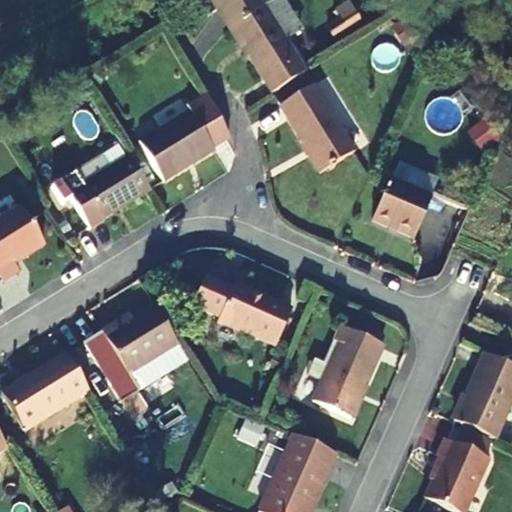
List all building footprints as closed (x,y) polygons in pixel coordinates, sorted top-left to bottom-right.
[(316,75),(321,73),(301,40),(280,7),(275,0),(228,0),(246,28),(241,31),(282,96),(316,75)] [(313,33),(292,0),(290,0),(280,7),(301,40),(313,33)] [(324,22),(332,37),(362,21),(354,6),(324,22)] [(332,174),(364,153),(322,89),(290,110),(332,174)] [(201,115),(150,148),(174,185),(224,153),(223,150),(239,140),(214,99),(197,109),(201,115)] [(134,208),(135,210),(160,194),(139,162),(77,201),(99,237),(112,228),(111,225),(126,215),(125,213),(134,208)] [(425,240),(442,201),(401,183),(384,222),(425,240)] [(451,251),(475,260),(491,218),(467,209),(451,251)] [(33,213),(0,234),(0,261),(15,286),(31,275),(26,268),(55,249),(33,213)] [(244,293),(216,281),(204,307),(232,320),(229,325),(251,335),(254,331),(289,347),(304,314),(264,297),(265,294),(247,286),(244,293)] [(189,348),(166,310),(131,332),(128,329),(98,349),(125,389),(142,379),(151,394),(199,364),(189,348)] [(362,423),(392,349),(349,331),(343,345),(342,345),(333,367),(323,363),(316,379),(331,386),(323,406),(362,423)] [(511,426),(511,361),(494,355),(465,423),(506,441),(511,426)] [(103,399),(80,361),(14,401),(37,438),(103,399)] [(0,466),(24,451),(0,412),(0,466)] [(238,439),(256,445),(262,428),(243,422),(238,439)] [(273,511),(322,511),(346,457),(306,439),(273,511)] [(438,499),(467,511),(477,511),(501,460),(457,441),(450,456),(455,459),(438,499)]
